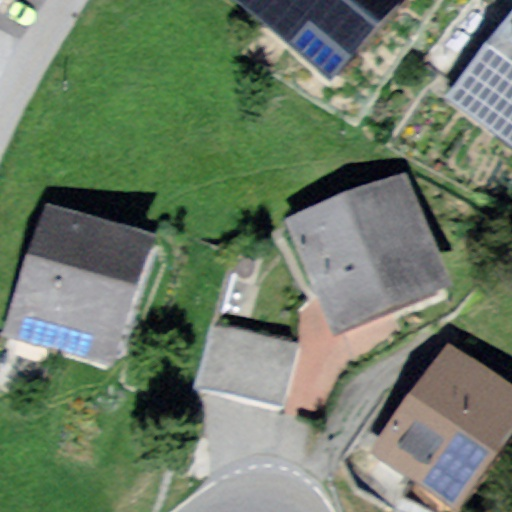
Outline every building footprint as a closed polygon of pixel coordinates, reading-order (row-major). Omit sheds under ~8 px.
[(391,0),(248,0),(330,71),(391,0)] [(511,25),(460,94),(511,133),(511,25)] [(481,291),(429,169),(308,221),(360,343),(481,291)] [(193,243),(66,207),(28,338),(156,374),(193,243)] [(319,345),(228,324),(214,384),(305,405),(319,345)] [(495,511),(511,488),(511,375),(462,341),(390,445),(486,511),(495,511)]
